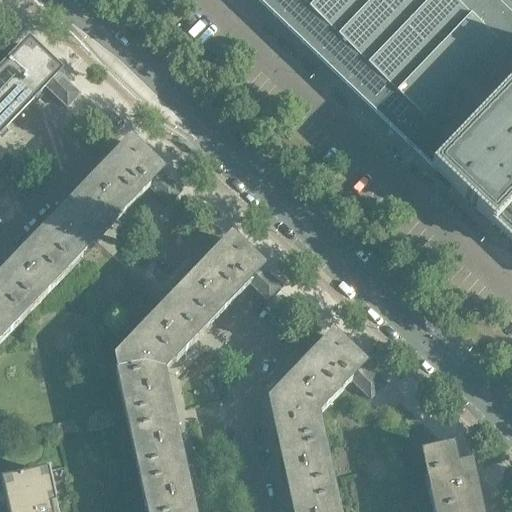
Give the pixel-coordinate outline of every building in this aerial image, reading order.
[(511,21),(490,0),(253,0),(511,248),(511,21)] [(16,119),(45,88),(66,109),(79,96),(42,61),(28,47),(3,74),(0,77),(0,135),(15,120),(16,119)] [(117,217),(147,186),(168,206),(180,193),(130,145),(87,190),(53,225),(82,253),(96,239),(117,217)] [(45,292),(82,253),(53,225),(16,264),(45,292)] [(220,312),(235,296),(247,283),(268,303),(281,289),(231,241),(189,284),(182,292),(167,308),(155,320),(187,351),(198,340),(195,337),(209,323),(220,312)] [(0,322),(8,331),(45,292),(16,264),(0,280),(0,322)] [(175,364),(187,351),(155,320),(116,360),(125,398),(164,389),(161,373),(172,361),(175,364)] [(0,339),(8,331),(0,322),(0,339)] [(324,406),(349,380),(362,366),(332,338),(295,378),(324,406)] [(383,386),(362,366),(349,380),(370,400),(383,386)] [(325,465),(314,416),(324,406),(295,378),(270,404),(285,473),(325,465)] [(176,442),(164,389),(125,398),(136,451),(176,442)] [(187,495),(176,442),(136,451),(148,503),(187,495)] [(472,487),(468,468),(455,471),(450,451),(423,457),(427,478),(429,477),(433,496),(472,487)] [(335,511),(325,465),(285,473),(293,511),(335,511)] [(55,511),(47,473),(0,483),(6,511),(55,511)] [(477,511),(472,487),(433,496),(436,511),(477,511)] [(191,511),(187,495),(148,503),(149,511),(191,511)]
